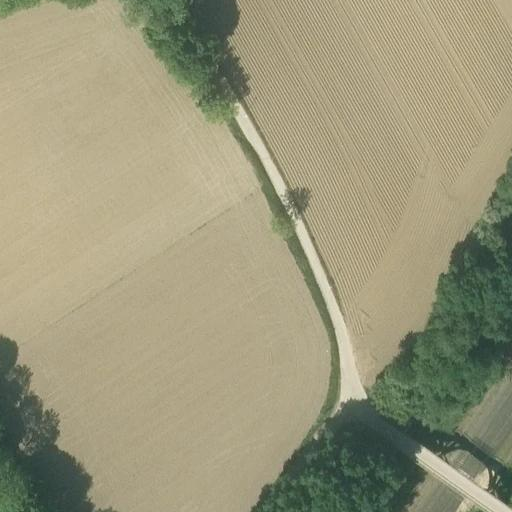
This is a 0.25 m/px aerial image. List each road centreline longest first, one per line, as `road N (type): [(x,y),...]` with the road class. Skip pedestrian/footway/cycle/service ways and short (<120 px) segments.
road 1 (unclassified): [(502,511),(356,401),(330,305),(283,198),(167,0)]
road 2 (track): [(266,511),(356,401)]
